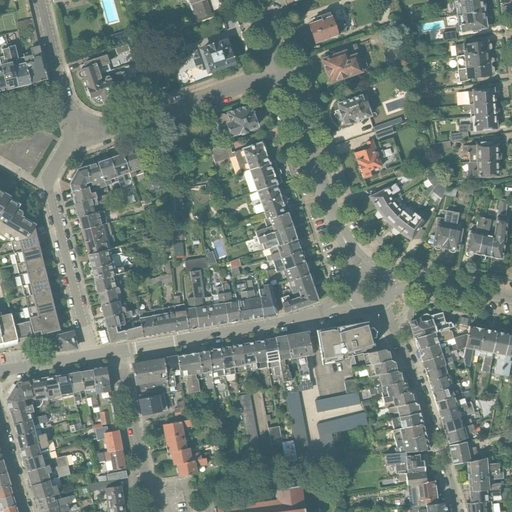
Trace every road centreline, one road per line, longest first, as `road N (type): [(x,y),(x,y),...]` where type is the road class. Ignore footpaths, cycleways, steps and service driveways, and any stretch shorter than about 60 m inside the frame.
road 1 (residential): [(116,352),(309,319),(354,301)]
road 2 (residential): [(96,356),(46,189),(78,132)]
road 3 (residential): [(456,511),(413,373),(378,304)]
road 4 (residential): [(358,271),(281,71)]
road 5 (residential): [(78,132),(96,134),(281,71)]
road 6 (residential): [(154,511),(116,352)]
road 7 (residential): [(511,298),(420,281),(387,284)]
